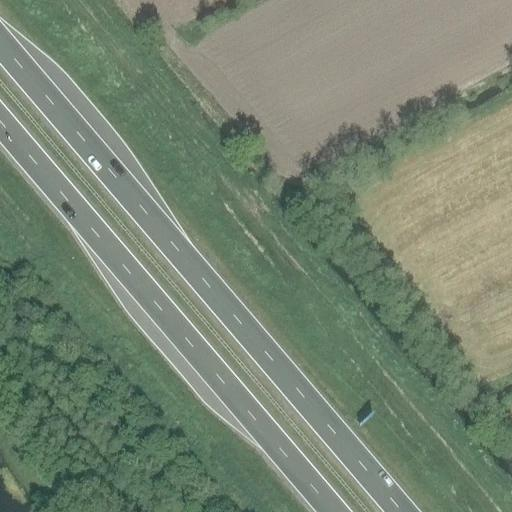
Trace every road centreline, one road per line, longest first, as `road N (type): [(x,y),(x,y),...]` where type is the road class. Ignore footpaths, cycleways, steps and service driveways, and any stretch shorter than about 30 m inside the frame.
road 1 (trunk): [(401,511),(0,43)]
road 2 (trunk): [(0,122),(333,511)]
